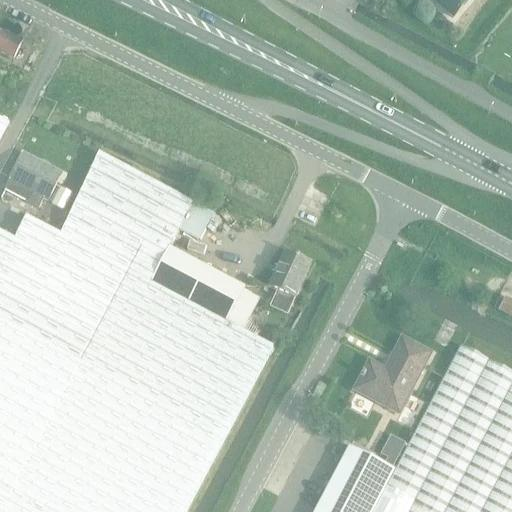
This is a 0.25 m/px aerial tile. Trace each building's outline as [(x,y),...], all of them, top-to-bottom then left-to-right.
[(454,20),(471,0),(436,0),(440,3),(438,6),(454,20)] [(0,54),(12,61),(21,43),(0,32),(0,54)] [(98,154),(59,235),(226,325),(245,289),(170,250),(193,203),(98,154)] [(4,193),(25,204),(38,210),(43,201),(48,203),(62,176),(23,157),(4,193)] [(60,189),(51,206),(63,211),(71,194),(60,189)] [(184,511),(271,350),(226,325),(59,235),(25,217),(10,248),(0,242),(0,511),(184,511)] [(286,317),(309,266),(285,255),(269,290),(278,294),(270,310),(286,317)] [(511,301),(504,297),(497,311),(511,318),(511,301)] [(398,415),(430,354),(402,339),(385,372),(368,363),(353,391),(398,415)] [(372,511),(511,511),(511,374),(460,347),(394,472),(372,511)] [(390,437),(380,456),(387,460),(384,465),(391,469),(404,445),(390,437)] [(313,511),(372,511),(393,472),(348,448),(319,501),(313,511)]
